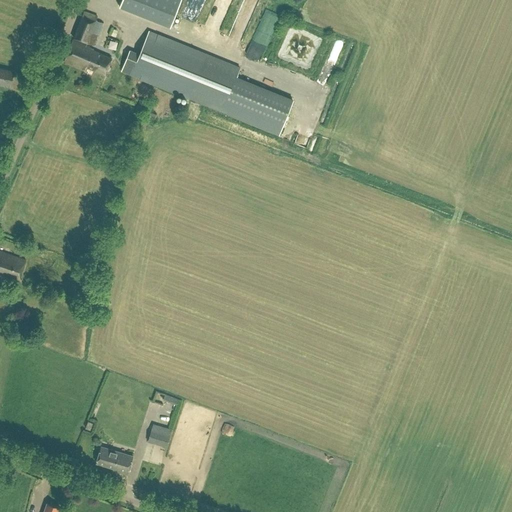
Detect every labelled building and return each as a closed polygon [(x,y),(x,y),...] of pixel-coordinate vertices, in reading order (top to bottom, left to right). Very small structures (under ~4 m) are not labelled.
[(121,0),(119,7),(170,27),(180,0),(121,0)] [(251,0),(244,16),(252,20),(262,0),(251,0)] [(208,22),(216,25),(221,12),(212,9),(208,22)] [(97,16),(84,11),(75,38),(95,45),(98,35),(91,32),(97,16)] [(182,22),(184,16),(176,12),(174,19),(182,22)] [(267,44),(279,17),(268,13),(257,39),(267,44)] [(93,32),(101,35),(105,23),(98,21),(93,32)] [(149,31),(140,53),(129,49),(120,71),(279,135),(294,99),(237,76),(240,67),(149,31)] [(347,48),(349,42),(340,39),(338,44),(347,48)] [(89,46),(73,40),(64,61),(85,70),(86,66),(105,74),(112,57),(89,48),(89,46)] [(14,71),(0,67),(0,84),(11,87),(14,71)] [(327,84),(330,74),(325,73),(322,82),(327,84)] [(26,260),(0,250),(0,271),(19,279),(26,260)] [(172,429),(153,423),(148,441),(167,447),(172,429)] [(133,457),(101,446),(96,462),(113,468),(112,470),(126,475),(133,457)] [(58,511),(60,507),(47,502),(43,511),(58,511)]
